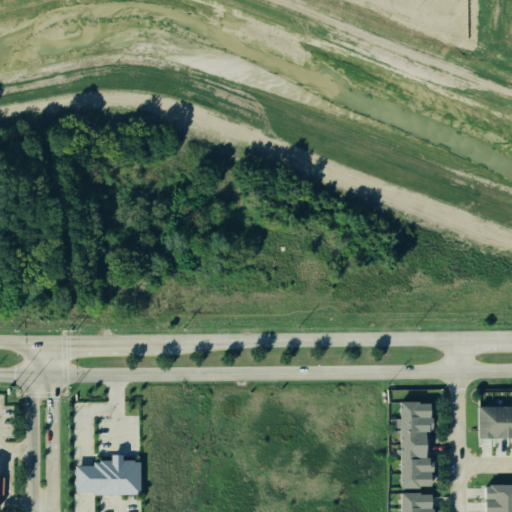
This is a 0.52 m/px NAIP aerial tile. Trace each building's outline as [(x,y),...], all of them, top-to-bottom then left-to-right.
[(436,488),(434,402),(401,402),(403,488),(436,488)] [(511,406),(481,407),(481,438),(511,437),(511,406)] [(76,468),(75,494),(85,493),(96,493),(98,500),(143,497),(143,458),(98,458),(96,466),(86,467),(76,468)] [(511,511),(511,485),(487,485),(487,511),(511,511)] [(435,511),(435,492),(403,493),(403,511),(435,511)]
